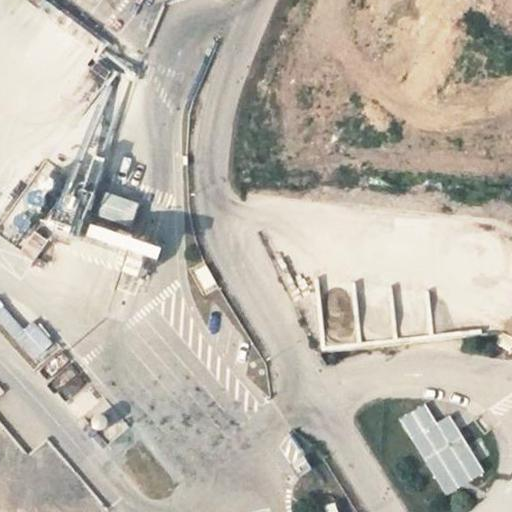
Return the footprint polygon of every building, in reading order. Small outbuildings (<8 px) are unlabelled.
[(368,0),(358,26),(379,35),(395,14),(424,25),(434,0),(368,0)] [(35,231),(21,252),(34,262),(49,241),(35,231)] [(511,313),(503,332),(511,337),(511,313)] [(511,337),(503,332),(497,343),(511,350),(511,347),(511,337)] [(485,473),(450,415),(437,423),(426,405),(401,420),(447,496),(485,473)]
